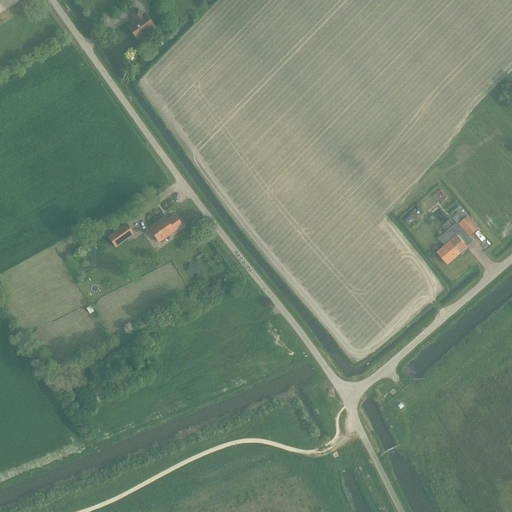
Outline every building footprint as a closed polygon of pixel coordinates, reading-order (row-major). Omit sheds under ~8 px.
[(131,14),(136,20),(127,27),(137,40),(154,28),(144,14),(142,16),(138,9),(131,14)] [(163,218),(149,229),(158,242),(181,226),(174,215),(166,221),(163,218)] [(469,236),(479,228),(468,216),(459,225),(469,236)] [(108,236),(115,247),(133,235),(125,224),(108,236)] [(466,247),(456,236),(437,252),(447,264),(460,253),(466,247)] [(190,264),(188,272),(199,275),(201,266),(190,264)]
